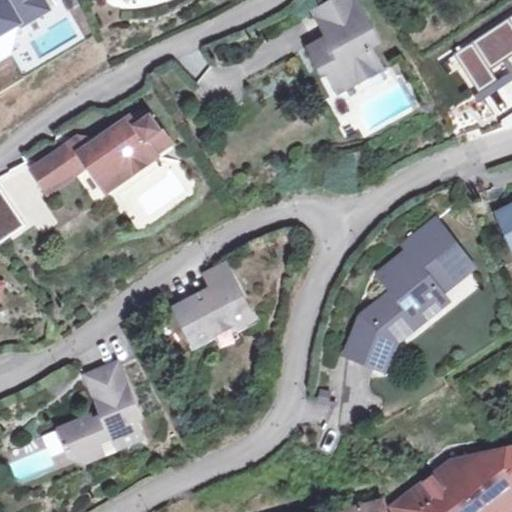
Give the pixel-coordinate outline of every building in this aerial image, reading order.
[(0,0),(0,33),(20,22),(22,24),(51,8),(45,0),(0,0)] [(337,93),(381,70),(369,49),(377,44),(352,0),(337,0),(320,9),(330,28),(327,37),(308,48),(322,75),(326,72),(337,93)] [(330,28),(320,9),(314,13),(327,37),(330,28)] [(381,70),(337,93),(343,104),(387,81),(381,70)] [(104,193),(121,180),(125,181),(154,162),(155,158),(170,147),(150,118),(134,128),(129,120),(98,141),(97,151),(67,148),(66,148),(34,170),(34,171),(33,171),(33,172),(33,173),(34,174),(35,175),(47,194),(77,173),(82,174),(88,170),(104,193)] [(0,180),(0,248),(54,219),(35,186),(37,184),(27,165),(0,180)] [(511,197),(505,201),(510,210),(499,216),(511,246),(511,197)] [(410,317),(420,321),(445,302),(439,293),(471,269),(434,221),(402,245),(408,254),(393,265),(391,263),(377,274),(394,296),(354,326),(343,355),(373,367),(386,335),(410,317)] [(211,287),(230,278),(224,265),(205,275),(211,287)] [(192,343),(212,333),(229,324),(231,328),(233,327),(251,318),(230,278),(211,287),(173,306),(192,343)] [(394,341),(420,321),(410,317),(386,335),(373,367),(381,371),(394,341)] [(229,324),(212,333),(219,347),(237,337),(233,327),(231,328),(229,324)] [(94,446),(111,439),(116,451),(138,442),(128,417),(131,409),(114,367),(84,379),(100,420),(88,424),(87,420),(56,432),(62,446),(59,447),(61,454),(65,453),(68,460),(80,465),(99,458),(94,446)] [(325,402),(327,392),(318,389),(315,400),(325,402)] [(465,416),(450,394),(417,415),(431,437),(465,416)] [(500,418),(488,398),(478,405),(490,424),(500,418)] [(511,470),(498,452),(420,511),(496,511),(511,500),(511,470)] [(381,467),(378,461),(372,464),(376,470),(381,467)] [(383,511),(381,501),(341,511),(383,511)]
